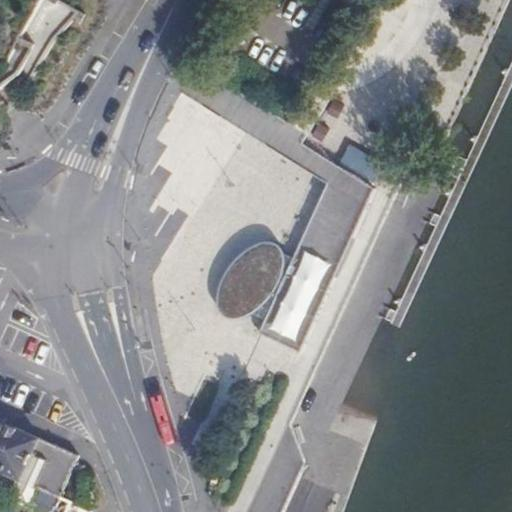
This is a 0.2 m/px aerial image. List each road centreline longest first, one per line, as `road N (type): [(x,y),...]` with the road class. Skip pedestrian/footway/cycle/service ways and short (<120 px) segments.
road 1 (primary): [(48,262),(51,297),(153,511)]
road 2 (primary): [(112,241),(118,175),(161,34)]
road 3 (tertiary): [(113,104),(0,204)]
road 4 (primary): [(132,390),(112,241)]
road 5 (tertiary): [(132,390),(82,255)]
road 6 (primary): [(113,104),(60,226)]
road 7 (primary): [(153,511),(132,390)]
